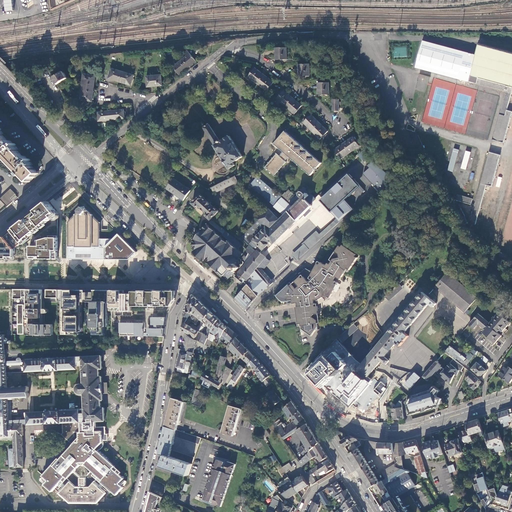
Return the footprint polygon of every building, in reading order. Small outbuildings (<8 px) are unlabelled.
[(4,0),(6,11),(15,10),(14,0),(4,0)] [(50,0),(52,10),(76,0),(50,0)] [(123,16),(124,20),(147,15),(147,10),(123,16)] [(493,140),(504,144),(511,112),(506,111),(511,88),(511,52),(480,43),(477,56),(466,53),(466,52),(424,41),(416,68),(506,92),(493,140)] [(276,47),(276,59),(287,59),(287,47),(276,47)] [(187,56),(181,60),(188,68),(196,61),(188,50),(184,53),(187,56)] [(339,52),(344,58),(347,56),(343,50),(339,52)] [(188,68),(181,60),(176,64),(174,61),(171,64),(179,75),(188,68)] [(298,64),(299,76),(310,76),(310,64),(298,64)] [(120,82),(123,72),(111,68),(108,79),(120,82)] [(258,84),(264,75),(255,68),(248,77),(258,84)] [(64,71),(53,77),(58,85),(67,78),(64,71)] [(134,75),(123,72),(120,82),(131,85),(134,75)] [(84,74),(82,87),(94,88),(96,75),(84,74)] [(147,76),(147,87),(162,86),(161,75),(147,76)] [(274,82),(264,75),(258,84),(267,91),(274,82)] [(318,82),(318,94),(330,94),(329,82),(318,82)] [(94,88),(82,87),(80,99),(91,101),(94,88)] [(286,106),(293,98),(284,90),(277,99),(286,106)] [(302,106),(293,98),(286,106),(295,114),(302,106)] [(124,110),(111,111),(112,120),(125,119),(124,110)] [(98,121),(111,120),(112,120),(111,111),(98,112),(98,121)] [(312,131),(320,123),(311,114),(304,122),(312,131)] [(328,131),(320,123),(312,131),(320,139),(328,131)] [(204,128),(230,168),(235,165),(234,163),(243,156),(230,136),(220,142),(209,124),(204,128)] [(0,150),(20,172),(19,173),(21,176),(23,175),(30,182),(39,173),(32,166),(33,165),(30,161),(31,160),(30,159),(28,160),(25,156),(24,158),(17,150),(18,149),(16,147),(15,148),(14,147),(15,145),(16,144),(15,143),(14,144),(11,141),(9,142),(2,135),(4,133),(2,131),(1,133),(0,132),(0,130),(1,129),(0,127),(0,150)] [(285,132),(273,146),(282,154),(280,157),(276,154),(263,168),(273,177),(285,163),(284,162),(288,158),(309,177),(313,172),(314,173),(316,171),(315,170),(320,165),(285,132)] [(354,137),(344,143),(350,152),(360,146),(354,137)] [(350,152),(344,143),(334,150),(341,159),(350,152)] [(453,148),(447,170),(452,172),(459,150),(453,148)] [(466,150),(460,168),(465,169),(471,152),(466,150)] [(365,151),(358,156),(370,167),(363,174),(381,193),(396,178),(365,151)] [(470,223),(475,224),(486,185),(492,187),(500,156),(489,152),(470,223)] [(320,200),(336,219),(339,222),(353,209),(344,200),(360,185),(348,173),(320,200)] [(238,182),(235,176),(211,187),(214,193),(238,182)] [(250,184),(273,206),(281,197),(258,176),(250,184)] [(176,196),(184,201),(191,191),(174,179),(167,188),(177,195),(176,196)] [(16,194),(11,189),(0,199),(7,206),(14,201),(11,198),(16,194)] [(282,196),(288,202),(294,196),(295,195),(288,189),(285,193),(282,196)] [(286,211),(296,221),(303,215),(304,217),(311,210),(310,209),(312,206),(305,199),(309,196),(306,194),(305,193),(303,195),(301,192),(298,192),(297,193),(296,195),(299,198),(291,206),(281,197),(273,206),(273,207),(282,215),(286,211)] [(206,216),(211,220),(219,211),(215,206),(214,207),(205,199),(206,198),(201,194),(193,203),(197,207),(198,206),(208,214),(206,216)] [(456,200),(471,205),(473,199),(458,195),(456,200)] [(16,245),(22,241),(23,242),(58,214),(49,202),(0,240),(0,258),(9,258),(9,256),(16,256),(16,249),(18,247),(16,245)] [(457,202),(454,203),(452,205),(460,220),(465,217),(459,205),(458,205),(457,202)] [(129,260),(137,252),(119,234),(114,239),(100,239),(101,221),(84,204),(67,221),(67,246),(67,260),(109,260),(129,260)] [(256,250),(260,252),(269,243),(271,245),(296,221),(286,211),(282,215),(278,219),(269,209),(261,217),(249,230),(242,238),(249,244),(250,245),(249,246),(255,251),(256,250)] [(292,255),(297,260),(299,260),(339,222),(336,219),(319,234),(316,231),(301,244),(302,245),(292,255)] [(208,264),(209,264),(212,266),(215,269),(215,268),(218,271),(218,272),(219,272),(223,276),(224,275),(228,279),(235,272),(236,272),(236,271),(239,268),(240,268),(241,267),(243,265),(247,257),(244,255),(241,259),(240,257),(243,254),(239,250),(240,249),(239,249),(242,245),(234,238),(235,238),(213,221),(211,222),(208,225),(208,223),(206,224),(207,225),(204,229),(203,228),(202,229),(203,230),(201,232),(200,232),(198,236),(197,235),(197,236),(195,238),(194,238),(194,239),(195,239),(196,240),(193,242),(192,243),(193,243),(194,246),(193,247),(194,247),(197,249),(194,252),(193,252),(193,253),(194,253),(198,256),(197,257),(198,258),(199,257),(203,261),(203,262),(204,262),(203,261),(206,258),(209,261),(209,262),(207,262),(208,264)] [(41,246),(32,246),(31,258),(58,259),(58,237),(50,237),(41,240),(41,246)] [(341,280),(348,268),(350,270),(359,255),(341,243),(336,251),(340,254),(340,257),(331,259),(327,265),(319,261),(313,272),(309,270),(308,270),(306,272),(303,270),(293,279),(300,287),(297,289),(292,284),(290,286),(285,290),(283,289),(278,294),(279,295),(277,297),(280,301),(282,302),(283,302),(285,302),(293,301),(293,304),(296,303),(298,303),(300,316),(298,317),(299,324),(301,324),(302,332),(305,332),(316,330),(319,330),(318,323),(317,322),(318,320),(313,317),(315,314),(319,313),(318,306),(315,307),(315,304),(314,300),(317,300),(320,299),(321,299),(322,298),(323,297),(327,299),(328,296),(335,284),(337,282),(335,280),(337,277),(341,280)] [(249,285),(258,296),(269,286),(270,286),(274,283),(264,271),(270,261),(260,252),(256,250),(255,251),(249,246),(246,250),(247,251),(249,253),(247,257),(243,265),(241,267),(240,268),(242,269),(236,276),(243,283),(245,281),(249,285)] [(338,285),(335,284),(328,296),(331,298),(338,285)] [(385,296),(389,301),(402,288),(398,284),(385,296)] [(245,310),(258,296),(249,285),(235,299),(245,310)] [(54,334),(54,324),(43,324),(43,289),(15,289),(14,298),(23,299),(23,297),(29,297),(28,324),(25,324),(25,326),(29,326),(28,334),(54,334)] [(59,290),(48,289),(47,297),(57,298),(59,298),(59,290)] [(59,301),(64,301),(64,334),(82,334),(82,331),(82,323),(84,323),(86,323),(87,300),(95,300),(95,301),(95,319),(95,323),(95,335),(107,335),(107,326),(107,303),(107,302),(107,300),(110,300),(113,300),(114,290),(93,290),(93,292),(87,292),(87,290),(59,290),(59,298),(59,301)] [(113,310),(134,310),(134,306),(172,306),(176,300),(176,290),(114,290),(113,300),(113,302),(113,310)] [(388,333),(398,341),(429,304),(434,308),(437,304),(423,292),(388,333)] [(192,298),(185,310),(192,314),(194,312),(202,302),(194,295),(192,298)] [(212,312),(202,302),(194,312),(203,320),(204,322),(212,312)] [(195,339),(205,345),(211,333),(220,320),(212,312),(204,322),(205,322),(200,331),(195,339)] [(489,324),(478,314),(469,325),(474,329),(477,326),(478,324),(482,328),(486,331),(484,333),(489,337),(487,339),(493,345),(501,335),(498,333),(500,330),(504,334),(508,331),(505,328),(510,322),(499,312),(489,324)] [(205,322),(204,322),(203,320),(198,328),(196,326),(194,328),(200,331),(205,322)] [(223,324),(220,320),(211,333),(214,335),(215,333),(216,335),(223,324)] [(145,323),(122,322),(121,336),(145,336),(145,332),(145,323)] [(185,323),(181,329),(181,330),(188,334),(192,327),(185,323)] [(359,328),(354,323),(337,339),(341,343),(359,328)] [(227,328),(223,324),(216,335),(219,336),(217,340),(219,341),(227,328)] [(195,339),(200,331),(194,328),(192,327),(188,334),(195,339)] [(228,327),(227,328),(219,341),(218,342),(220,343),(220,346),(224,349),(227,345),(226,345),(230,341),(233,344),(237,337),(238,335),(228,327)] [(214,335),(211,333),(205,345),(210,347),(213,341),(215,337),(214,335)] [(362,365),(357,371),(370,383),(372,380),(368,376),(382,361),(386,356),(398,341),(388,333),(362,365)] [(0,387),(8,387),(8,373),(28,371),(27,360),(23,361),(23,359),(21,358),(19,358),(18,359),(18,361),(7,361),(7,350),(6,350),(6,344),(11,343),(11,341),(6,341),(6,334),(0,334),(0,387)] [(196,341),(185,334),(181,349),(190,352),(194,353),(196,341)] [(250,351),(237,337),(233,344),(231,346),(230,348),(240,358),(242,357),(245,354),(247,355),(250,351)] [(357,371),(362,365),(341,343),(337,339),(318,355),(306,370),(308,371),(306,373),(321,389),(324,386),(336,396),(357,371)] [(466,353),(463,357),(460,354),(454,349),(450,346),(445,352),(448,355),(450,353),(457,358),(466,365),(470,361),(470,360),(477,351),(474,349),(469,355),(466,353)] [(186,369),(190,352),(181,349),(181,353),(177,367),(178,367),(186,369)] [(218,374),(223,375),(224,375),(228,358),(229,352),(226,351),(224,357),(222,356),(218,374)] [(255,357),(250,351),(247,355),(245,354),(242,357),(249,364),(255,357)] [(192,359),(194,353),(190,352),(186,369),(185,373),(186,373),(186,372),(189,373),(191,365),(193,359),(192,359)] [(35,412),(31,412),(30,412),(30,419),(30,423),(30,424),(49,423),(49,424),(63,423),(64,433),(62,434),(70,441),(75,436),(75,432),(80,432),(81,439),(80,439),(80,442),(78,442),(77,441),(74,445),(56,466),(54,465),(44,475),(50,480),(46,484),(54,491),(67,477),(69,478),(81,464),(87,464),(104,479),(102,481),(117,494),(124,487),(120,483),(125,478),(114,468),(116,466),(99,450),(99,449),(100,449),(102,449),(104,447),(104,445),(104,444),(104,443),(104,441),(104,440),(105,440),(108,440),(108,435),(106,435),(106,434),(106,426),(97,427),(97,421),(106,421),(105,408),(102,408),(101,400),(104,400),(103,394),(103,383),(102,376),(100,377),(100,369),(103,369),(103,356),(59,358),(58,357),(56,357),(56,358),(49,359),(49,358),(46,358),(45,359),(27,360),(28,371),(30,371),(33,371),(36,371),(46,371),(52,371),(60,370),(61,370),(79,369),(79,365),(84,365),(85,384),(81,384),(80,384),(78,385),(78,387),(77,389),(77,390),(78,392),(80,393),(82,394),(85,393),(86,409),(63,411),(63,410),(62,409),(59,410),(55,410),(52,410),(49,410),(49,411),(48,411),(35,412)] [(386,365),(390,360),(386,356),(382,361),(386,365)] [(271,375),(255,357),(249,364),(248,365),(249,366),(253,367),(256,370),(257,374),(263,381),(268,386),(273,381),(269,377),(271,375)] [(482,367),(488,360),(484,357),(481,360),(481,359),(471,369),(480,377),(486,371),(482,367)] [(455,360),(453,358),(446,367),(446,368),(444,370),(440,366),(436,371),(450,384),(451,383),(455,375),(456,376),(459,371),(461,371),(464,367),(455,360)] [(438,362),(436,361),(423,376),(428,380),(436,371),(440,366),(441,365),(438,362)] [(499,375),(509,382),(511,377),(511,368),(506,364),(499,375)] [(246,368),(241,365),(227,386),(232,389),(246,368)] [(233,370),(226,367),(224,375),(223,375),(219,382),(222,383),(225,385),(233,370)] [(482,382),(469,370),(467,374),(469,376),(466,379),(471,384),(470,386),(475,390),(482,382)] [(357,371),(336,396),(350,408),(371,383),(370,383),(357,371)] [(219,382),(204,373),(201,378),(219,388),(222,383),(219,382)] [(415,373),(402,384),(407,390),(421,378),(418,375),(417,375),(415,373)] [(0,398),(9,398),(9,399),(12,399),(15,399),(16,399),(16,397),(22,397),(22,399),(23,399),(23,397),(25,397),(29,397),(29,398),(30,398),(30,397),(31,397),(31,386),(30,386),(29,387),(29,385),(28,385),(29,387),(24,387),(22,387),(22,385),(21,385),(21,387),(15,387),(15,386),(14,386),(14,387),(8,387),(0,387),(0,398)] [(408,401),(409,403),(407,403),(411,415),(433,408),(432,406),(435,406),(435,408),(440,406),(442,399),(437,397),(437,395),(436,393),(439,389),(435,386),(431,390),(413,396),(408,401)] [(199,390),(196,389),(192,404),(201,407),(203,403),(196,401),(199,390)] [(272,389),(264,396),(273,407),(281,400),(272,389)] [(459,392),(455,401),(465,398),(462,391),(459,392)] [(0,435),(11,435),(10,424),(10,420),(9,399),(9,398),(0,398),(0,435)] [(166,424),(165,426),(166,427),(177,430),(177,427),(184,401),(180,400),(172,398),(166,424)] [(296,407),(292,401),(284,408),(291,418),(292,417),(299,412),(296,407)] [(392,409),(394,420),(404,418),(402,401),(401,402),(400,401),(393,409),(392,409)] [(222,433),(233,436),(241,408),(230,405),(222,432),(222,433)] [(511,420),(511,419),(509,409),(498,412),(501,423),(511,420)] [(303,418),(299,412),(292,417),(294,420),(282,429),(280,426),(277,428),(284,440),(297,430),(307,424),(303,418)] [(277,416),(272,421),(277,428),(280,426),(283,424),(277,416)] [(483,437),(484,436),(479,419),(466,423),(468,429),(472,441),(474,440),(472,434),(480,431),(482,436),(483,437)] [(10,424),(11,435),(15,435),(15,439),(16,448),(10,449),(11,466),(16,465),(16,466),(25,466),(23,435),(24,435),(24,424),(10,424)] [(313,434),(307,424),(297,430),(305,443),(299,450),(305,456),(308,454),(319,443),(317,440),(313,434)] [(166,427),(159,454),(165,456),(162,466),(181,473),(189,475),(195,457),(172,450),(173,444),(174,444),(174,442),(174,441),(175,436),(199,444),(201,438),(194,435),(177,430),(166,427)] [(264,439),(270,435),(265,428),(262,435),(264,439)] [(462,444),(472,441),(468,429),(459,432),(462,444)] [(485,435),(489,447),(503,443),(499,430),(485,435)] [(359,441),(357,438),(350,436),(341,441),(343,444),(344,447),(354,441),(357,447),(361,445),(359,441)] [(417,441),(416,439),(413,440),(411,440),(404,441),(404,442),(400,443),(393,443),(394,453),(395,464),(396,466),(401,468),(404,469),(402,455),(409,453),(409,454),(411,454),(411,453),(414,452),(416,457),(415,457),(420,474),(421,474),(422,476),(428,478),(417,441)] [(463,452),(459,440),(458,440),(458,439),(455,440),(455,441),(453,442),(446,445),(450,456),(463,452)] [(379,443),(369,440),(368,449),(379,449),(379,453),(394,453),(393,443),(379,443)] [(443,454),(438,440),(431,443),(430,440),(423,443),(426,452),(425,452),(427,459),(432,458),(432,459),(439,457),(438,456),(443,454)] [(323,450),(319,443),(308,454),(311,459),(315,465),(318,463),(314,457),(316,456),(317,458),(318,457),(320,462),(328,457),(323,450)] [(379,482),(358,448),(349,454),(353,460),(361,474),(370,488),(379,482)] [(308,454),(305,456),(299,462),(301,466),(309,461),(311,459),(308,454)] [(227,463),(216,459),(203,498),(214,502),(213,504),(222,507),(236,464),(228,461),(227,463)] [(331,463),(329,459),(314,468),(313,469),(315,472),(331,463)] [(289,463),(282,467),(285,471),(292,467),(289,463)] [(333,465),(331,463),(315,472),(317,475),(326,470),(327,473),(335,469),(333,465)] [(382,472),(385,478),(396,472),(392,466),(382,472)] [(385,478),(379,482),(370,488),(375,496),(381,506),(399,496),(415,486),(407,473),(410,471),(404,469),(401,468),(396,472),(385,478)] [(483,473),(476,475),(479,483),(475,485),(477,493),(481,491),(486,489),(488,489),(483,473)] [(313,485),(317,483),(312,474),(308,477),(313,485)] [(296,480),(292,482),(298,492),(309,485),(303,475),(299,478),(296,479),(296,480)] [(291,481),(279,489),(288,499),(298,492),(292,482),(291,481)] [(335,497),(344,491),(337,481),(328,487),(334,498),(335,497)] [(77,487),(71,482),(60,494),(72,504),(99,504),(107,493),(96,483),(91,487),(77,487)] [(509,486),(503,485),(499,492),(496,500),(501,502),(503,502),(502,504),(507,506),(511,494),(506,493),(509,486)] [(489,490),(491,495),(495,498),(497,496),(495,488),(489,490)] [(349,492),(347,489),(344,491),(335,497),(334,498),(335,498),(336,499),(339,497),(344,502),(342,504),(343,505),(352,497),(349,492)] [(329,503),(328,502),(321,491),(318,493),(319,496),(325,505),(329,503)] [(160,508),(163,498),(150,492),(144,511),(145,511),(148,501),(154,502),(154,500),(155,500),(155,499),(156,499),(156,498),(157,498),(157,499),(158,499),(159,500),(160,506),(160,508)] [(411,495),(402,500),(399,496),(381,506),(384,511),(406,511),(407,511),(408,511),(406,507),(410,504),(414,511),(421,511),(416,504),(414,502),(415,502),(411,495)] [(355,501),(352,497),(343,505),(335,511),(342,511),(345,509),(347,511),(349,510),(350,511),(361,511),(357,505),(355,501)] [(159,511),(160,511),(163,511),(164,509),(160,508),(160,506),(159,500),(158,499),(157,499),(157,498),(156,498),(156,499),(155,499),(155,500),(154,500),(154,502),(148,501),(145,511),(159,511)] [(316,511),(320,504),(314,502),(308,511),(316,511)] [(282,503),(277,511),(290,511),(292,508),(282,503)]
